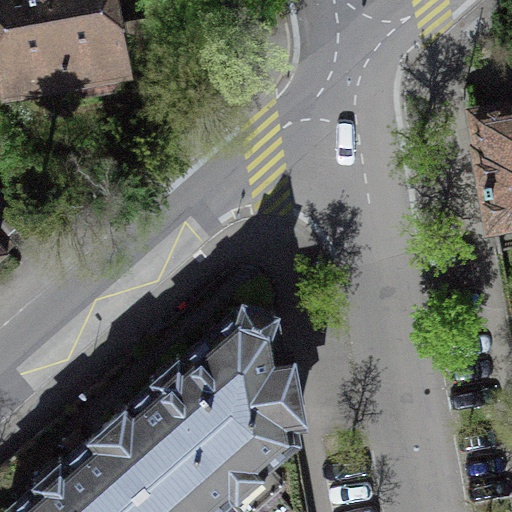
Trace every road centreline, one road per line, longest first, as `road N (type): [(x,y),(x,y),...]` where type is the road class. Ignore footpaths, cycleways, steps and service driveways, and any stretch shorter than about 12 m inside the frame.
road 1 (residential): [(346,69),(0,373)]
road 2 (residential): [(418,511),(346,69)]
